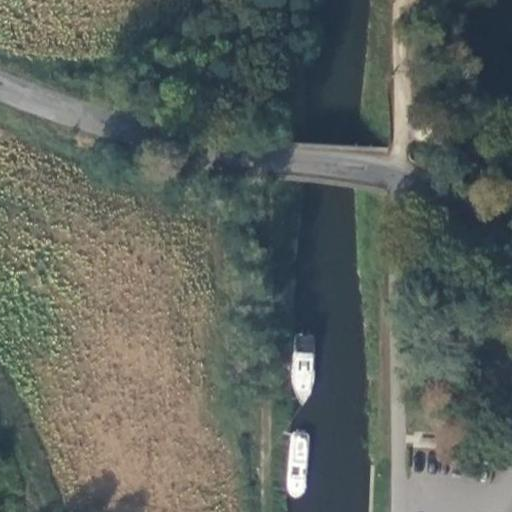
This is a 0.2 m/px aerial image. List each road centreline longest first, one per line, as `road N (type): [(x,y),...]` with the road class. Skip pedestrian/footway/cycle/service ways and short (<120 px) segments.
road 1 (tertiary): [(0,83),(145,137),(283,161),(403,170)]
road 2 (unclassified): [(403,170),(400,511)]
road 3 (track): [(437,0),(403,120),(511,189)]
road 4 (tertiary): [(403,170),(511,244)]
